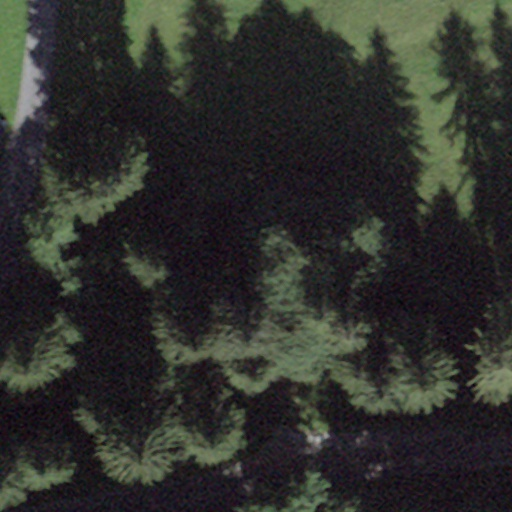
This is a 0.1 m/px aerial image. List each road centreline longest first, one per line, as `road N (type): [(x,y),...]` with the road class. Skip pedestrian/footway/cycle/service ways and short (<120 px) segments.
road 1 (track): [(511,456),(107,511)]
road 2 (track): [(0,228),(34,112),(43,0)]
